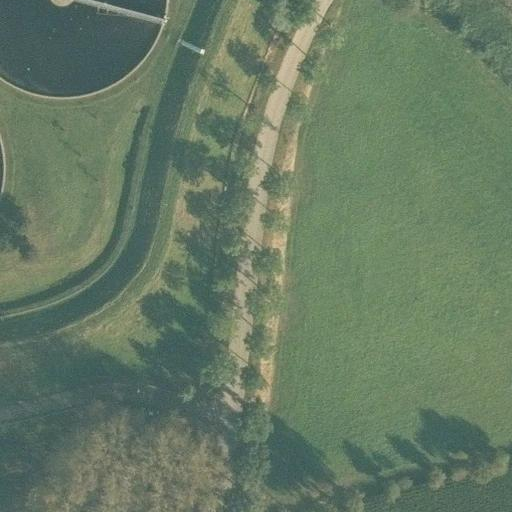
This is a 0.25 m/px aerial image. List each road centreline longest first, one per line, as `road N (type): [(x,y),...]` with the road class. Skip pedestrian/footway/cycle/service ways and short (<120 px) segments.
road 1 (unclassified): [(226,511),(258,182),(321,0)]
road 2 (track): [(155,511),(58,470),(0,461)]
